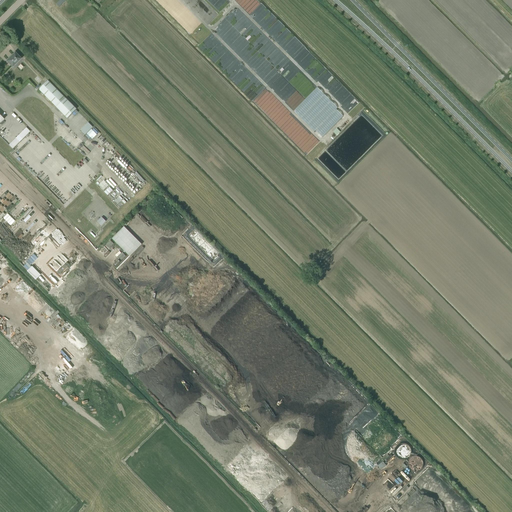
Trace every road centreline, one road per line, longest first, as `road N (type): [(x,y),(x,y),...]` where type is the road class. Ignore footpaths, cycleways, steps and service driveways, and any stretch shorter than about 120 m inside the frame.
road 1 (track): [(180,0),(321,141),(346,115),(231,0)]
road 2 (secondary): [(335,0),(511,171)]
road 3 (secondary): [(511,160),(352,0)]
